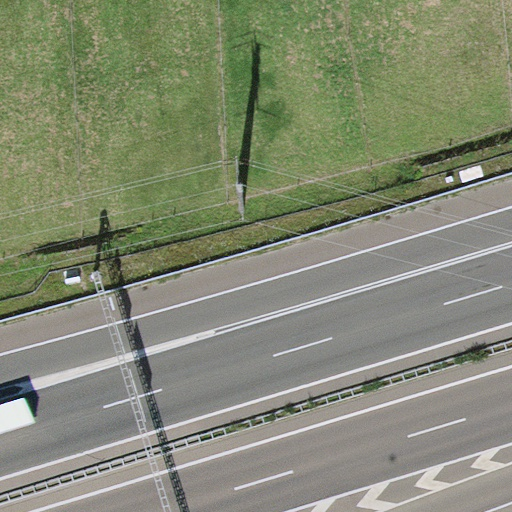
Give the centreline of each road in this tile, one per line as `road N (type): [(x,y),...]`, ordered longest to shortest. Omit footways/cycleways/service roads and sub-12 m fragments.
road 1 (motorway): [(511,282),(0,438)]
road 2 (motorway): [(511,273),(0,389)]
road 3 (motorway): [(158,511),(511,404)]
